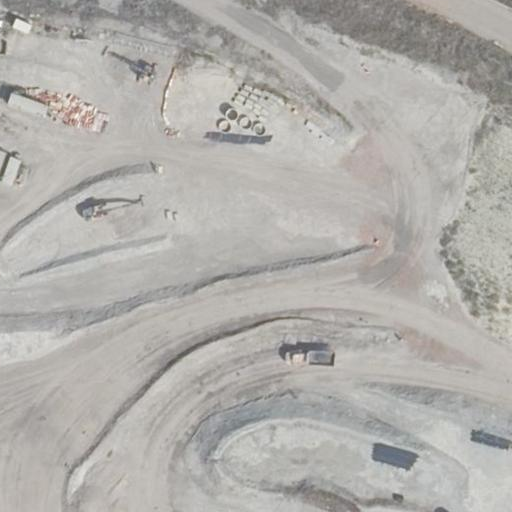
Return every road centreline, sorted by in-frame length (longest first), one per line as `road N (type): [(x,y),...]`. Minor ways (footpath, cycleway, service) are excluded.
road 1 (track): [(34,511),(26,495),(39,439),(89,381),(196,321),(288,297),(382,303),(511,370)]
road 2 (track): [(511,378),(274,363),(191,398),(155,447),(155,511)]
